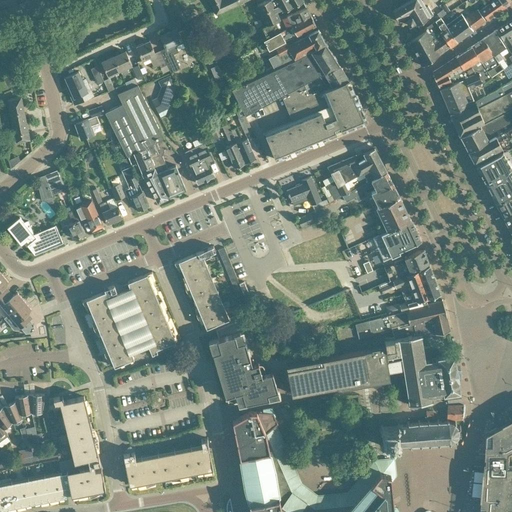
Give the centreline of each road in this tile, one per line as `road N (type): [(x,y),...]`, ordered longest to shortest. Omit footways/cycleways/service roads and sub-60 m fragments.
road 1 (residential): [(145,225),(392,123)]
road 2 (residential): [(224,485),(208,388),(157,255)]
road 3 (unclassified): [(392,123),(470,291),(491,296),(501,280)]
road 4 (unclassified): [(501,280),(419,111)]
road 5 (residential): [(86,357),(121,506)]
road 6 (residential): [(48,74),(161,23),(155,0)]
road 7 (residential): [(0,190),(57,138),(48,74)]
road 8 (unclassified): [(328,0),(392,123)]
road 9 (residential): [(511,10),(405,83)]
